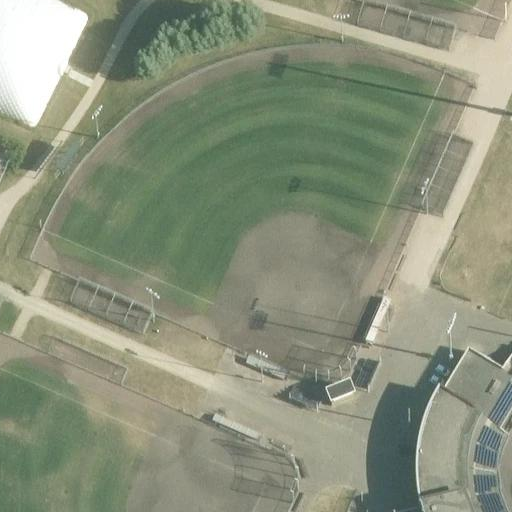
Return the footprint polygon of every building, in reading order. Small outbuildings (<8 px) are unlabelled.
[(372,346),(391,302),(384,298),(364,343),(372,346)] [(503,374),(468,353),(455,375),(442,395),(440,398),(438,401),(437,405),(434,409),(433,413),(431,416),(430,420),(428,424),(427,428),(425,433),(424,438),(423,442),(422,447),(421,452),(421,457),(420,461),(420,466),(419,470),(419,475),(419,480),(420,485),(420,489),(421,494),(421,499),(422,504),(423,507),(424,511),(420,511),(506,511),(499,494),(497,474),(500,454),(508,436),(498,430),(501,425),(502,422),(503,423),(504,421),(503,421),(503,422),(500,420),(511,399),(511,380),(511,379),(511,378),(503,373),(503,374)] [(283,380),(286,374),(248,358),(245,365),(283,380)] [(349,387),(327,396),(331,407),(354,398),(349,387)] [(260,435),(215,415),(212,422),(257,442),(260,435)]
